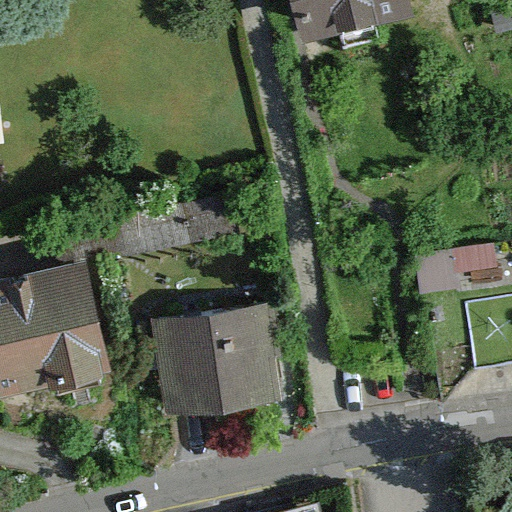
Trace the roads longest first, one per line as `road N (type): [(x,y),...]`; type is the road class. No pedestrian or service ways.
road 1 (unknown): [(250,0),(318,287),(318,457)]
road 2 (residential): [(511,431),(318,457),(94,511)]
